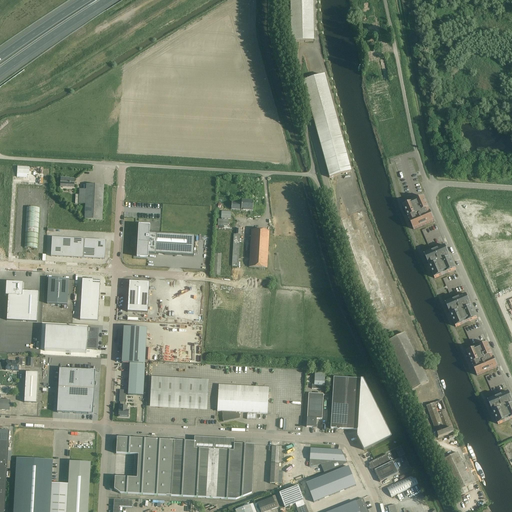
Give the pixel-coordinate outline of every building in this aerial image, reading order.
[(290,0),(291,42),(296,42),(313,42),(312,0),(290,0)] [(385,59),(380,60),(384,80),(389,79),(385,59)] [(329,178),(334,177),(350,172),(324,76),(302,81),(329,178)] [(17,174),(17,177),(27,178),(27,175),(29,175),(29,168),(17,167),(17,174)] [(74,188),(74,184),(74,179),(67,179),(67,178),(61,178),(61,183),(60,187),(74,188)] [(76,204),(79,204),(85,204),(85,220),(102,221),(104,186),(86,185),(86,190),(79,190),(79,195),(76,195),(76,204)] [(410,220),(409,220),(413,230),(434,221),(424,197),(403,206),(408,218),(409,218),(410,220)] [(253,211),(253,206),(253,201),(242,200),(241,203),(232,203),(231,210),(241,210),(241,211),(253,211)] [(474,205),(463,210),(476,240),(487,235),(474,205)] [(27,208),(25,248),(38,248),(40,209),(27,208)] [(222,212),(221,219),(230,220),(231,212),(222,212)] [(139,223),(136,257),(148,258),(148,254),(193,257),(194,236),(149,234),(150,224),(139,223)] [(238,267),(240,229),(236,229),(236,234),(234,234),(232,267),(238,267)] [(251,230),(250,235),(249,267),(267,268),(269,231),(251,230)] [(106,241),(52,238),(51,257),(105,260),(106,241)] [(506,243),(502,245),(506,255),(511,253),(506,243)] [(502,245),(498,247),(502,257),(506,255),(502,245)] [(445,246),(424,255),(429,264),(430,267),(435,279),(456,269),(445,246)] [(498,247),(494,249),(498,259),(502,257),(498,247)] [(494,249),(489,251),(494,261),(498,259),(494,249)] [(489,251),(485,253),(490,263),(494,261),(489,251)] [(485,253),(480,255),(485,265),(490,263),(485,253)] [(220,276),(221,254),(214,254),(213,275),(220,276)] [(505,273),(501,275),(506,285),(510,283),(505,273)] [(501,275),(497,276),(502,286),(506,285),(501,275)] [(497,276),(492,279),(496,289),(502,286),(497,276)] [(69,280),(49,279),(47,304),(67,305),(69,280)] [(100,281),(82,280),(80,320),(98,322),(100,281)] [(6,282),(6,296),(8,296),(7,321),(37,323),(39,292),(23,291),(23,283),(6,282)] [(138,283),(129,282),(129,288),(127,312),(148,314),(149,283),(138,282),(138,283)] [(451,316),(456,327),(477,318),(466,295),(446,304),(450,313),(451,315),(451,316)] [(46,327),(45,351),(86,354),(87,349),(97,350),(98,330),(88,329),(46,327)] [(124,327),(122,364),(130,364),(128,395),(143,396),(147,329),(124,327)] [(404,333),(388,341),(412,391),(428,383),(404,333)] [(488,343),(467,352),(472,364),(473,366),(477,376),(498,367),(488,343)] [(22,366),(22,361),(23,359),(19,359),(19,362),(6,361),(6,370),(13,371),(13,372),(18,372),(19,366),(22,366)] [(59,369),(57,413),(93,415),(95,371),(59,369)] [(38,373),(26,373),(24,403),(36,403),(38,373)] [(312,389),(315,389),(320,389),(320,385),(324,385),(324,378),(325,374),(315,373),(314,385),(312,385),(312,389)] [(150,408),(207,411),(208,381),(151,378),(150,408)] [(339,429),(357,430),(356,436),(364,451),(391,437),(362,380),(333,378),(330,429),(331,429),(336,429),(336,430),(337,430),(338,430),(339,430),(339,429)] [(125,406),(126,391),(120,390),(119,402),(120,402),(120,410),(119,410),(118,417),(128,418),(129,413),(129,410),(126,410),(126,406),(125,406)] [(267,414),(267,409),(268,394),(218,391),(217,406),(217,411),(222,412),(223,416),(222,416),(223,422),(239,419),(240,415),(239,415),(239,413),(267,414)] [(511,418),(511,399),(509,392),(488,401),(492,410),(493,410),(494,413),(493,413),(498,425),(511,418)] [(317,426),(316,426),(316,419),(322,420),(323,395),(308,394),(306,427),(314,428),(314,429),(316,429),(317,426)] [(0,400),(0,410),(9,411),(10,401),(0,400)] [(434,403),(426,406),(427,409),(438,438),(442,436),(453,433),(445,410),(437,413),(434,403)] [(0,430),(0,441),(8,442),(9,431),(0,430)] [(55,436),(42,435),(42,445),(55,446),(55,436)] [(85,446),(96,444),(97,442),(96,439),(94,439),(82,440),(82,437),(81,443),(76,442),(77,438),(72,437),(70,448),(72,449),(73,448),(74,445),(79,445),(85,446)] [(114,490),(115,490),(120,494),(236,500),(251,494),(254,446),(234,445),(233,452),(194,449),(194,442),(117,438),(116,454),(138,455),(137,479),(115,478),(114,490)] [(0,441),(0,451),(8,452),(8,442),(0,441)] [(272,452),(270,484),(278,484),(282,484),(283,472),(278,472),(279,464),(278,464),(279,452),(279,447),(272,447),(272,452)] [(310,454),(309,467),(313,466),(319,465),(320,465),(324,473),(347,463),(345,460),(345,459),(346,459),(346,458),(346,457),(345,456),(345,455),(344,455),(343,455),(341,451),(340,451),(310,449),(310,454)] [(457,453),(442,460),(457,492),(458,491),(460,496),(468,492),(466,487),(472,484),(457,453)] [(372,472),(374,471),(381,467),(391,463),(391,462),(387,454),(373,461),(368,463),(372,472)] [(87,511),(90,463),(69,462),(68,485),(51,484),(53,461),(16,459),(13,511),(87,511)] [(292,461),(292,465),(288,465),(288,473),(292,473),(292,467),(297,467),(297,461),(292,461)] [(374,471),(377,477),(395,468),(392,462),(391,462),(391,463),(381,467),(374,471)] [(314,502),(356,486),(348,467),(306,483),(314,502)] [(380,482),(384,480),(398,473),(395,468),(377,477),(380,482)] [(412,471),(401,476),(399,477),(400,480),(413,473),(412,471)] [(391,498),(396,496),(418,485),(413,475),(386,488),(391,498)] [(296,509),(297,511),(307,511),(306,505),(305,506),(298,486),(279,494),(284,508),(295,504),(297,509),(296,509)] [(257,503),(260,509),(260,511),(266,511),(279,507),(275,496),(272,497),(273,497),(257,503)] [(328,511),(367,511),(362,499),(328,511)] [(114,500),(113,511),(119,511),(119,507),(132,507),(132,501),(114,500)]
